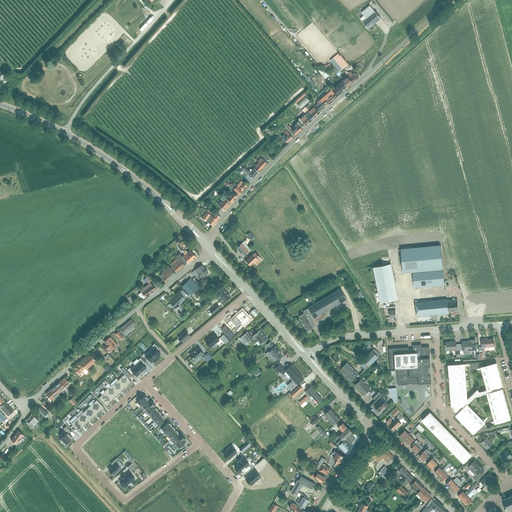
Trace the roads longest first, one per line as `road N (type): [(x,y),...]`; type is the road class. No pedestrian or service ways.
road 1 (residential): [(143,383),(74,447),(124,501),(198,441)]
road 2 (residential): [(205,242),(264,170),(382,61)]
road 3 (residential): [(27,409),(210,249)]
road 4 (track): [(284,172),(380,320),(380,333)]
road 5 (residential): [(507,481),(441,412),(435,328)]
road 6 (unclassified): [(172,0),(64,131)]
road 7 (residential): [(248,290),(143,383)]
road 8 (residential): [(364,418),(382,424),(465,511)]
road 9 (residential): [(307,356),(333,338),(435,328)]
road 10 (secondary): [(166,205),(64,131)]
